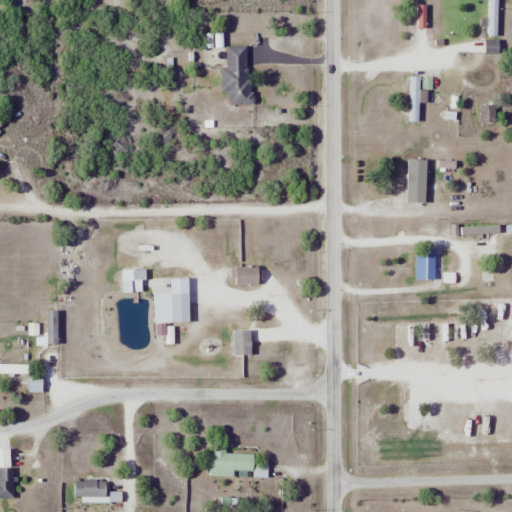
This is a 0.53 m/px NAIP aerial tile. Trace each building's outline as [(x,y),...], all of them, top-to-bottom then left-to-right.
[(497,0),(487,0),(487,36),(497,36),(497,0)] [(428,1),(412,1),(412,32),(437,32),(437,21),(428,21),(428,1)] [(486,53),(497,52),(497,41),(486,42),(486,53)] [(221,69),(221,92),(227,92),(228,105),(251,105),(249,47),(226,47),(227,69),(221,69)] [(420,121),(420,77),(409,77),(409,121),(420,121)] [(417,164),(406,164),(406,209),(417,209),(417,164)] [(435,280),(435,253),(416,254),(416,281),(435,280)] [(263,285),(263,267),(235,267),(235,285),(263,285)] [(130,292),(144,292),(144,270),(121,270),(121,282),(130,282),(130,292)] [(57,312),(48,312),(48,344),(57,344),(57,312)] [(482,335),(482,324),(467,324),(467,358),(477,357),(477,335),(482,335)] [(0,373),(27,374),(27,366),(0,365),(0,373)] [(42,393),(42,378),(28,378),(28,393),(42,393)] [(255,452),(210,451),(210,476),(233,476),(234,471),(254,471),(254,474),(255,474),(255,452)] [(0,498),(14,498),(14,468),(0,467),(0,498)] [(106,480),(74,480),(74,497),(106,497),(106,480)]
